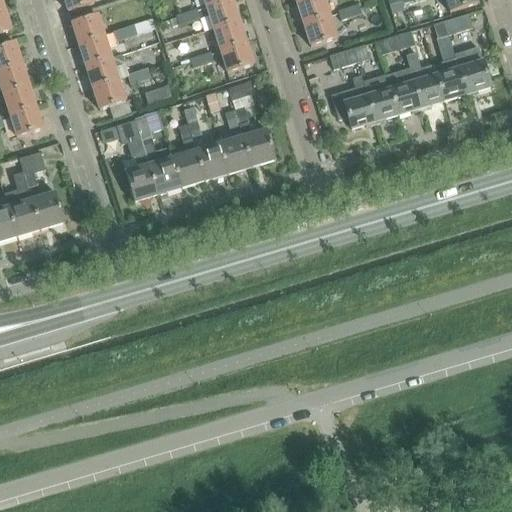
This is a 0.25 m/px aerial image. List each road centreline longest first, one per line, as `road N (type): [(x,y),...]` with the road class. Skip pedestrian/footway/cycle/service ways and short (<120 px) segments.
road 1 (residential): [(0,494),(511,341)]
road 2 (tertiary): [(168,286),(511,186)]
road 3 (residential): [(34,0),(117,257)]
road 4 (residential): [(117,257),(324,202)]
road 5 (residential): [(324,202),(260,0)]
road 6 (residential): [(324,202),(511,141)]
road 7 (tertiary): [(0,341),(168,286)]
road 8 (tertiary): [(168,286),(0,322)]
road 9 (residential): [(117,257),(0,290)]
